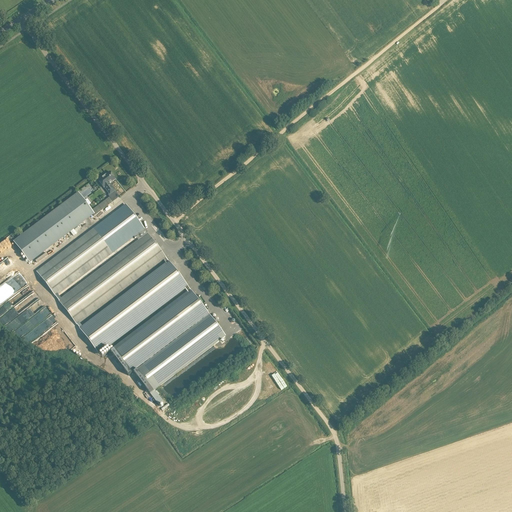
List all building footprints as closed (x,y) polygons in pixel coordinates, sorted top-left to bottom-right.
[(104,187),(109,194),(115,190),(109,183),(115,179),(110,172),(98,180),(103,188),(104,187)] [(14,242),(30,262),(94,214),(78,194),(14,242)] [(148,234),(126,205),(36,272),(55,297),(135,237),(138,240),(58,301),(76,325),(166,258),(148,234)] [(9,259),(0,264),(0,269),(2,271),(7,268),(10,272),(12,271),(14,274),(17,272),(9,259)] [(109,351),(129,377),(210,316),(172,266),(83,334),(99,355),(117,340),(185,289),(187,292),(109,351)] [(8,284),(11,287),(22,275),(18,272),(8,284)] [(28,286),(4,304),(8,309),(32,292),(28,286)] [(9,320),(39,300),(35,294),(8,312),(9,314),(6,316),(9,320)] [(29,332),(45,316),(40,311),(24,327),(29,332)] [(158,405),(163,401),(154,390),(149,394),(158,405)]
